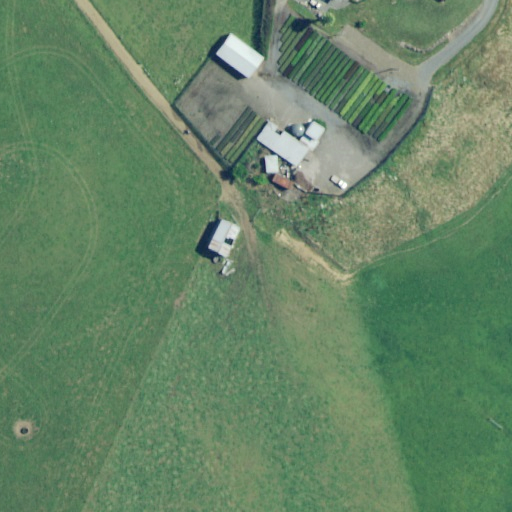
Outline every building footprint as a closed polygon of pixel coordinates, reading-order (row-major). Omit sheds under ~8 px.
[(247,48),(229,35),(214,56),(248,79),(259,63),(244,53),(247,48)] [(322,129),(311,122),(303,133),(314,140),(322,129)] [(307,149),(268,123),(256,140),(295,167),(307,149)] [(276,156),(262,156),(263,173),(276,172),(276,156)] [(300,165),(291,179),(278,172),(276,175),(275,175),(271,181),(301,199),(316,175),(300,165)] [(240,231),(220,221),(206,249),(226,259),(240,231)]
